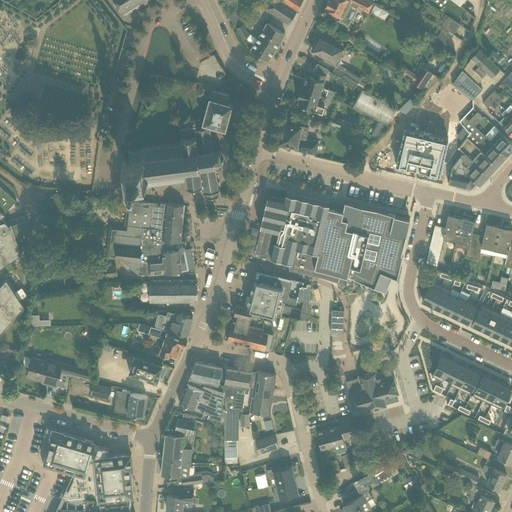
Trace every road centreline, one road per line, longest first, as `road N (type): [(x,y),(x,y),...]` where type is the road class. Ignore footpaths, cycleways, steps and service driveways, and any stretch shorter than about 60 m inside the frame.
road 1 (residential): [(196,342),(281,363),(320,511)]
road 2 (residential): [(427,192),(409,304),(421,322),(511,367)]
road 3 (tertiary): [(196,342),(229,256),(255,151)]
road 4 (residential): [(427,192),(255,151)]
road 5 (residential): [(149,441),(0,397)]
